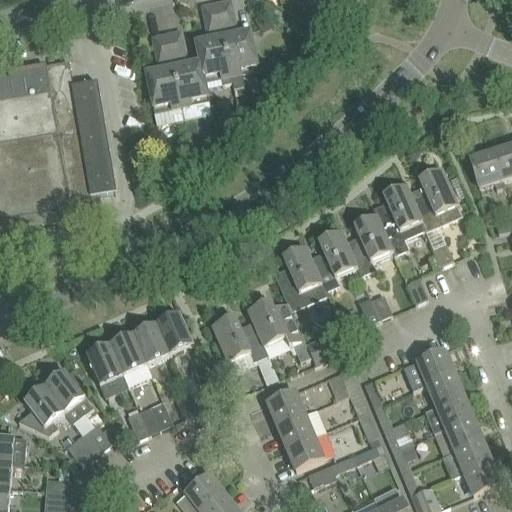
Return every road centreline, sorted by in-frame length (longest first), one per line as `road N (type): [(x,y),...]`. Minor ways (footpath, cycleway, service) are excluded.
road 1 (tertiary): [(128,270),(306,166),(423,62),(449,25)]
road 2 (residential): [(128,270),(111,86),(85,7)]
road 3 (residential): [(285,511),(238,441),(203,429),(104,480),(99,511)]
road 4 (residential): [(511,414),(474,317),(462,315),(346,364)]
road 5 (tertiary): [(0,323),(128,270)]
